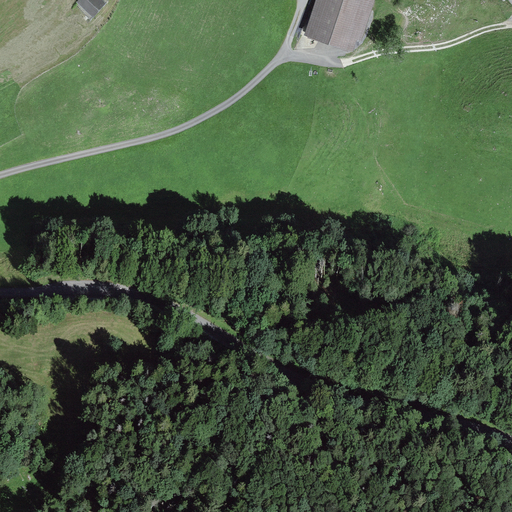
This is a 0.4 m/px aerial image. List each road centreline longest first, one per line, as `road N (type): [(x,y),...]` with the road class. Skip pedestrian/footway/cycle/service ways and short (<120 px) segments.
road 1 (track): [(0,175),(176,130),(233,100),(282,59),(352,61),(511,22)]
road 2 (unclassified): [(0,293),(108,291),(155,302),(327,389),(511,441)]
